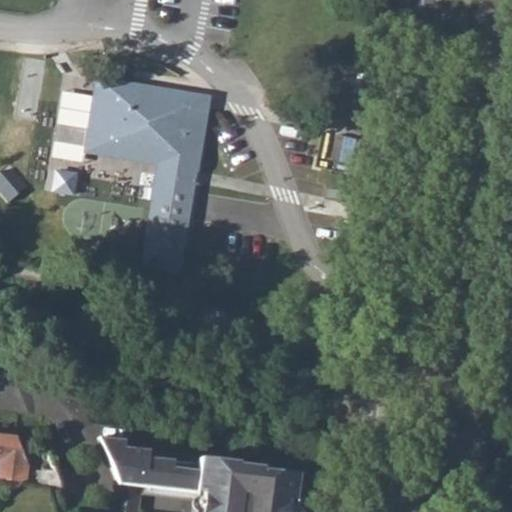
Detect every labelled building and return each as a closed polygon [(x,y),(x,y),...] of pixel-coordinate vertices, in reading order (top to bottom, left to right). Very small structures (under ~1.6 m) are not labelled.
[(94,97),(102,99),(105,81),(96,80),(94,97)] [(84,152),(135,160),(137,153),(189,161),(198,104),(113,90),(114,83),(105,81),(102,99),(94,97),(61,92),(50,158),(82,164),(84,152)] [(203,98),(114,83),(113,90),(198,104),(189,161),(137,153),(135,160),(158,164),(157,169),(156,176),(194,182),(195,175),(208,98),(203,98)] [(336,131),(308,141),(317,167),(345,156),(336,131)] [(70,168),(66,203),(91,205),(95,171),(70,168)] [(181,260),(194,182),(156,176),(144,254),(181,260)] [(99,439),(119,484),(143,486),(201,492),(199,511),(287,511),(289,502),(295,503),(297,475),(261,470),(261,467),(237,465),(237,461),(200,458),(198,470),(172,467),(172,459),(149,456),(149,450),(124,447),(125,441),(99,439)] [(44,486),(60,488),(48,450),(34,454),(44,486)] [(140,511),(143,486),(119,484),(115,511),(140,511)]
